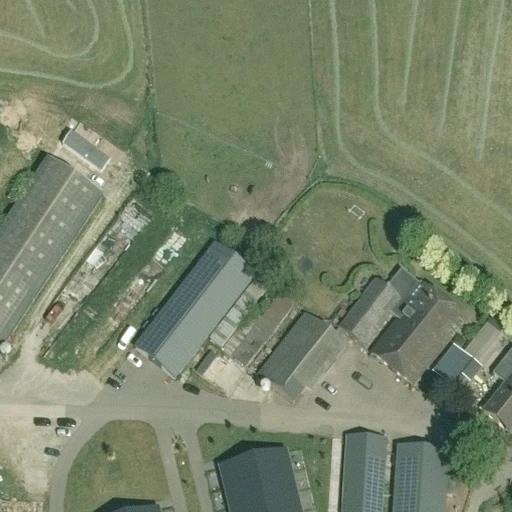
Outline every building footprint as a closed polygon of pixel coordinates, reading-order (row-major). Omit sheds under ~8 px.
[(0,350),(101,196),(47,161),(0,232),(0,350)] [(162,244),(174,255),(184,243),(173,232),(162,244)] [(215,248),(135,349),(174,380),(254,279),(215,248)] [(257,281),(211,339),(245,366),(291,309),(257,281)] [(376,281),(338,329),(364,350),(391,315),(398,320),(371,355),(412,387),(466,320),(421,284),(405,304),(376,281)] [(299,410),(351,348),(304,315),(258,378),(299,410)] [(494,317),(487,326),(500,336),(507,327),(494,317)] [(454,348),(434,374),(452,389),(473,363),(454,348)] [(511,350),(493,375),(505,385),(483,413),(510,434),(511,432),(511,350)] [(381,511),(386,441),(347,439),(341,511),(381,511)] [(446,511),(451,453),(398,450),(393,511),(446,511)] [(299,511),(285,454),(220,470),(230,511),(157,511),(156,511),(299,511)]
